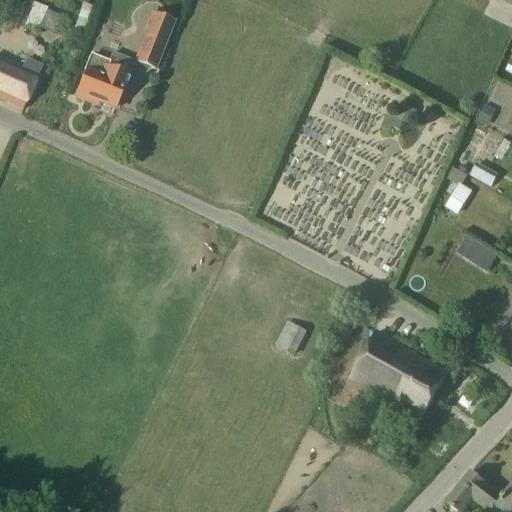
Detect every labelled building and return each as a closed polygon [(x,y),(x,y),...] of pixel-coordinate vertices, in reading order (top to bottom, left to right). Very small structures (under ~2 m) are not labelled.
[(17,22),(56,35),(63,13),(24,0),(17,22)] [(511,0),(496,0),(511,8),(511,0)] [(72,35),(86,39),(96,10),(83,6),(72,35)] [(134,64),(157,72),(175,24),(157,17),(151,33),(146,31),(134,64)] [(90,100),(116,110),(129,77),(107,68),(108,65),(91,58),(75,98),(89,103),(90,100)] [(0,101),(22,112),(41,71),(28,66),(26,71),(0,59),(0,101)] [(409,126),(415,112),(402,105),(395,119),(409,126)] [(477,168),(471,178),(479,183),(485,173),(477,168)] [(445,209),(460,216),(472,192),(457,185),(445,209)] [(467,238),(457,255),(467,261),(477,245),(467,238)] [(309,337),(286,328),(277,352),(300,361),(309,337)] [(368,391),(422,421),(448,375),(376,335),(337,406),(354,415),(368,391)] [(464,511),(473,502),(484,511),(511,511),(511,490),(504,500),(471,474),(447,505),(454,511),(464,511)]
